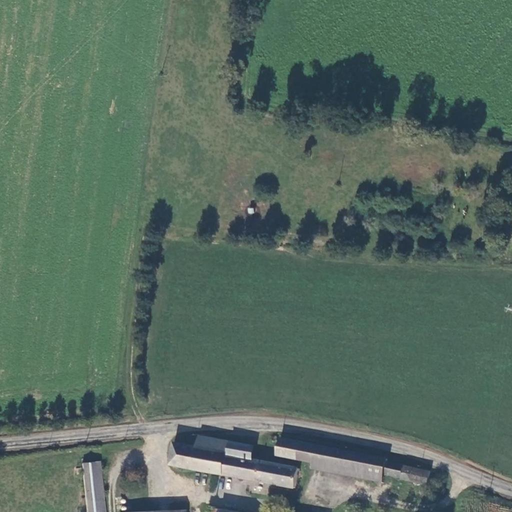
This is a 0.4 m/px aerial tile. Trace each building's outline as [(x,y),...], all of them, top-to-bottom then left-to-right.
[(232,455),(252,459),(255,444),(202,433),(200,446),(233,452),(232,455)] [(280,455),(317,462),(320,445),(283,438),(280,455)] [(301,469),(252,459),(232,455),(233,452),(200,446),(178,441),(173,465),(297,489),(301,469)] [(320,445),(317,462),(357,470),(361,452),(320,445)] [(361,452),(357,470),(356,476),(385,481),(387,473),(389,460),(390,458),(361,452)] [(76,460),(80,511),(100,511),(95,459),(76,460)] [(389,460),(387,473),(405,476),(405,477),(430,482),(433,468),(389,460)]
